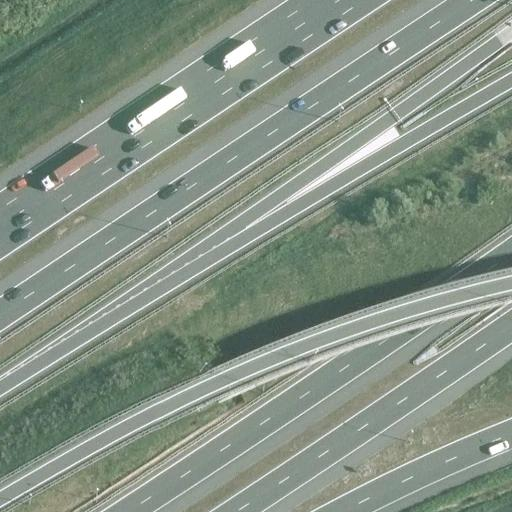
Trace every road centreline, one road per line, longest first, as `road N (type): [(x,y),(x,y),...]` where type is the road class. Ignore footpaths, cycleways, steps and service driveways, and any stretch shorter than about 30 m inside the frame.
road 1 (motorway): [(472,0),(0,314)]
road 2 (motorway): [(0,497),(248,368),(399,313),(511,283)]
road 3 (motorway): [(124,511),(511,250)]
road 4 (motorway): [(338,0),(0,223)]
road 5 (motorway): [(511,31),(266,201),(225,242)]
road 6 (motorway): [(232,511),(511,323)]
road 7 (motorway): [(225,242),(511,80)]
road 8 (motorway): [(0,386),(225,242)]
road 9 (motorway): [(342,511),(511,435)]
